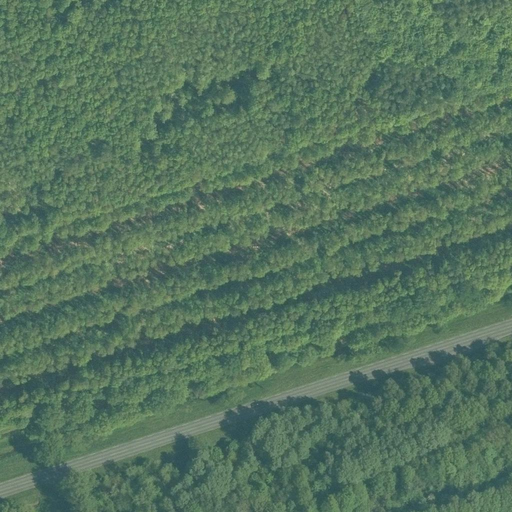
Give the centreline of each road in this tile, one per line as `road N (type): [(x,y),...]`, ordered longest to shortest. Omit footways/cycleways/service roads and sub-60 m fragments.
road 1 (primary): [(0,492),(511,328)]
road 2 (track): [(0,432),(511,273)]
road 3 (track): [(323,511),(511,440)]
